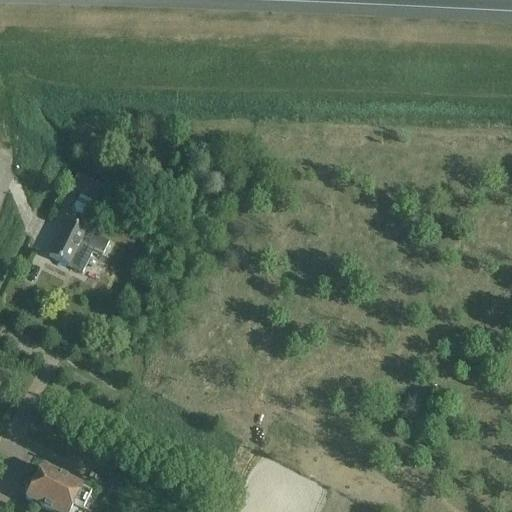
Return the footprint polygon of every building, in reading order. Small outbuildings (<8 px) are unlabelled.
[(201,145),(197,160),(207,162),(211,148),(201,145)] [(195,176),(200,192),(215,187),(210,171),(195,176)] [(104,190),(77,176),(70,191),(85,199),(77,214),(86,219),(94,204),(97,205),(104,190)] [(49,258),(77,272),(82,275),(94,252),(103,257),(109,245),(66,224),(49,258)] [(83,511),(91,496),(81,491),(81,490),(42,469),(35,484),(28,486),(25,491),(28,498),(26,502),(45,511),(70,511),(73,506),(83,511)]
